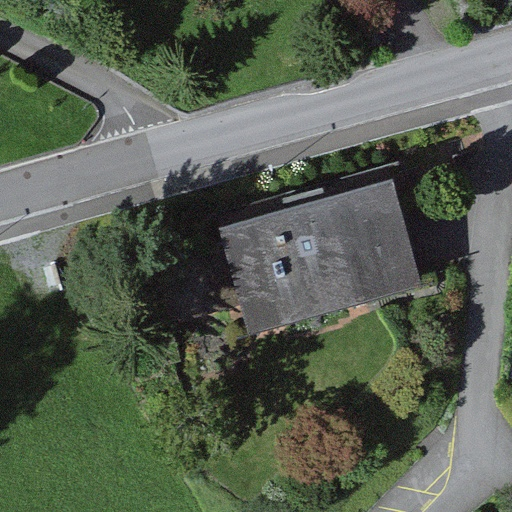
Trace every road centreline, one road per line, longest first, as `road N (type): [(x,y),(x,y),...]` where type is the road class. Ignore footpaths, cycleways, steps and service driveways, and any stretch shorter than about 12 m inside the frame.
road 1 (residential): [(484,466),(511,139),(495,63)]
road 2 (tertiary): [(495,63),(172,156)]
road 3 (residential): [(0,39),(61,64),(119,102),(172,156)]
road 4 (tertiary): [(172,156),(0,205)]
